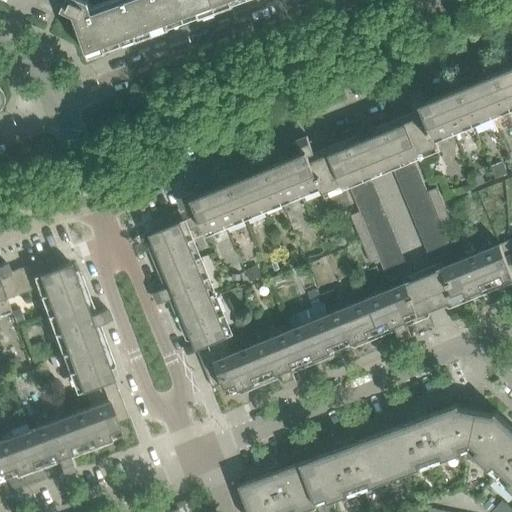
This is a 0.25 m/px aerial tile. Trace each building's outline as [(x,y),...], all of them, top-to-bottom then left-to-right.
[(107,0),(91,6),(88,0),(65,0),(61,8),(73,14),(89,57),(107,50),(104,44),(134,33),(136,40),(170,27),(167,21),(197,10),(199,17),(234,4),(232,0),(107,0)] [(511,71),(479,85),(492,117),(511,108),(511,71)] [(436,140),(492,117),(479,85),(427,106),(420,89),(409,94),(416,111),(375,127),(374,130),(376,133),(367,137),(380,169),(438,145),(436,140)] [(354,136),(314,153),(307,136),(296,140),(303,157),(270,171),(251,178),(264,211),(320,188),(322,192),(380,169),(367,137),(358,140),(357,137),(354,136)] [(419,173),(414,162),(394,171),(398,181),(419,173)] [(507,174),(502,162),(491,166),(496,179),(507,174)] [(423,183),(419,173),(398,181),(402,191),(423,183)] [(485,183),(481,174),(473,178),(477,186),(485,183)] [(264,211),(251,178),(199,200),(195,190),(178,197),(182,207),(152,219),(156,230),(181,220),(187,233),(203,226),(207,234),(264,211)] [(376,190),(371,180),(351,188),(356,199),(376,190)] [(427,194),(423,183),(402,191),(407,202),(427,194)] [(442,199),(437,188),(428,191),(433,203),(442,199)] [(351,204),(345,190),(331,196),(337,210),(351,204)] [(380,201),(376,190),(356,199),(360,209),(380,201)] [(431,204),(427,194),(407,202),(411,212),(431,204)] [(446,211),(442,199),(433,203),(437,214),(446,211)] [(384,211),(380,201),(360,209),(364,219),(384,211)] [(435,214),(431,204),(411,212),(415,222),(435,214)] [(364,223),(359,211),(350,215),(355,227),(364,223)] [(388,221),(384,211),(364,219),(368,229),(388,221)] [(451,222),(446,211),(437,214),(442,226),(451,222)] [(439,224),(435,214),(415,222),(419,232),(439,224)] [(228,335),(187,233),(181,220),(156,230),(149,233),(153,243),(150,244),(148,247),(165,288),(170,299),(187,340),(190,341),(193,341),(212,387),(223,383),(214,360),(232,353),(225,337),(228,335)] [(393,231),(388,221),(368,229),(372,240),(393,231)] [(369,235),(364,223),(355,227),(360,239),(369,235)] [(444,234),(439,224),(419,232),(423,243),(444,234)] [(397,241),(393,231),(372,240),(376,250),(397,241)] [(448,245),(444,234),(423,243),(428,253),(448,245)] [(374,247),(369,235),(360,239),(365,251),(374,247)] [(511,238),(460,260),(433,271),(424,275),(437,307),(445,303),(447,307),(449,308),(511,282),(511,238)] [(401,252),(397,241),(376,250),(381,260),(401,252)] [(452,255),(448,245),(428,253),(432,263),(452,255)] [(379,259),(374,247),(365,251),(370,263),(379,259)] [(405,262),(401,252),(381,260),(385,270),(405,262)] [(0,311),(8,308),(5,299),(36,287),(33,278),(37,277),(36,274),(62,265),(58,253),(8,272),(4,262),(0,263),(0,311)] [(98,324),(94,313),(92,308),(79,271),(76,271),(73,272),(69,262),(62,265),(36,274),(37,277),(51,313),(65,351),(80,391),(84,389),(90,407),(108,401),(116,422),(127,418),(109,370),(112,368),(114,367),(98,324)] [(410,273),(405,262),(385,270),(389,281),(410,273)] [(262,276),(257,265),(245,271),(250,282),(262,276)] [(428,311),(437,307),(424,275),(414,279),(386,290),(328,313),(342,346),(350,342),(352,346),(354,347),(396,330),(407,325),(428,316),(429,314),(428,311)] [(333,350),(342,346),(328,313),(232,353),(214,360),(223,383),(227,393),(237,389),(238,392),(241,393),(282,377),(293,372),(333,355),(334,353),(333,350)] [(21,366),(17,357),(8,360),(12,369),(21,366)] [(111,439),(110,436),(120,432),(116,422),(108,401),(90,407),(69,414),(30,428),(0,439),(0,465),(4,475),(13,472),(14,475),(17,477),(58,461),(69,457),(110,442),(111,439)] [(473,454),(505,420),(495,411),(492,414),(459,407),(458,404),(427,415),(425,410),(401,419),(402,424),(385,431),(400,474),(420,467),(418,460),(438,453),(440,459),(468,449),(473,454)] [(511,426),(505,420),(473,454),(489,468),(493,463),(509,479),(505,483),(511,489),(511,426)] [(400,474),(385,431),(355,442),(354,437),(329,446),(331,451),(313,457),(330,500),(349,493),(347,487),(367,479),(369,485),(400,474)] [(297,511),(330,500),(313,457),(282,468),(281,464),(256,473),(258,478),(239,485),(248,511),(278,511),(293,507),(295,511),(297,511)] [(456,511),(468,499),(461,492),(449,505),(456,511)] [(509,511),(511,509),(503,501),(492,511),(509,511)]
